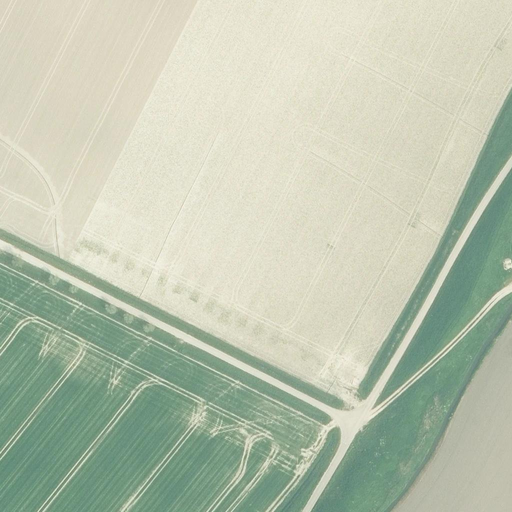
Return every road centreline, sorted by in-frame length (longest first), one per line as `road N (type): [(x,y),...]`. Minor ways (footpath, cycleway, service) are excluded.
road 1 (unclassified): [(356,425),(0,247)]
road 2 (unclassified): [(356,425),(511,160)]
road 3 (track): [(511,289),(356,425)]
